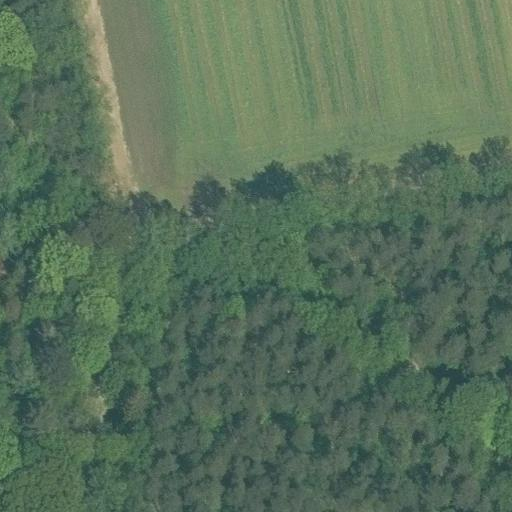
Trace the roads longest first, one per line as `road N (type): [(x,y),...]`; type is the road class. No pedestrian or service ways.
road 1 (unclassified): [(511,167),(123,240)]
road 2 (track): [(123,240),(75,493)]
road 3 (track): [(81,0),(119,180),(123,240)]
road 4 (track): [(148,463),(203,441),(284,442),(344,427),(375,405)]
road 5 (track): [(0,274),(123,240)]
